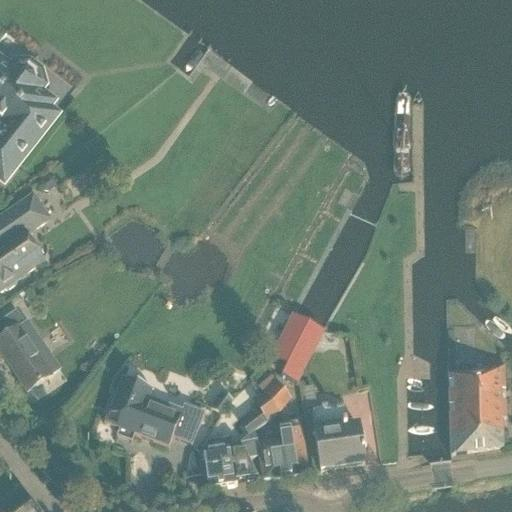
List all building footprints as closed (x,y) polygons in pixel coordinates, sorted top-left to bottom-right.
[(0,120),(8,126),(0,136),(0,178),(3,181),(54,116),(45,109),(50,103),(36,92),(41,86),(38,73),(28,65),(15,65),(10,72),(0,63),(0,120)] [(44,225),(45,220),(45,214),(36,202),(32,200),(31,199),(0,220),(0,290),(1,289),(3,291),(7,292),(15,286),(16,282),(14,280),(24,273),(29,273),(33,270),(36,265),(35,259),(32,254),(28,253),(18,239),(34,227),(39,228),(44,225)] [(0,354),(27,394),(51,378),(18,329),(24,325),(16,312),(0,322),(0,354)] [(324,332),(293,316),(265,370),(296,386),(324,332)] [(448,377),(450,457),(503,449),(502,421),(505,421),(504,368),(448,377)] [(153,392),(121,379),(108,415),(123,420),(116,439),(117,439),(120,431),(168,450),(175,433),(195,441),(205,415),(191,409),(186,422),(180,420),(180,419),(148,406),(153,392)] [(67,396),(79,416),(104,402),(93,382),(67,396)] [(266,399),(279,416),(291,401),(276,384),(262,395),(266,399)] [(244,442),(279,416),(266,399),(231,424),(244,442)] [(358,427),(345,429),(342,408),(311,413),(314,432),(313,432),(320,473),(364,467),(358,427)] [(280,441),(285,478),(308,474),(300,422),(286,424),(288,440),(280,441)] [(189,458),(185,481),(194,480),(195,491),(237,485),(236,484),(256,481),(246,458),(233,460),(232,450),(225,451),(223,441),(206,444),(208,454),(198,455),(194,452),(189,458)] [(262,481),(285,478),(280,441),(257,445),(256,441),(240,443),(247,460),(259,458),(262,481)] [(36,511),(31,503),(19,511),(36,511)]
